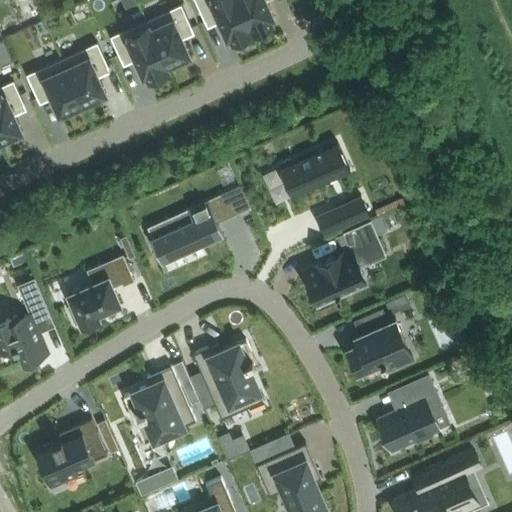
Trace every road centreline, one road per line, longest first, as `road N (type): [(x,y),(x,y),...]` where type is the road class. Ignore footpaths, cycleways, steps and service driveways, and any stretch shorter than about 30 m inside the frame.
road 1 (residential): [(0,422),(162,318),(217,291),(247,289),(270,302),(304,344),(344,419),(369,511)]
road 2 (residential): [(0,183),(319,37),(301,0)]
